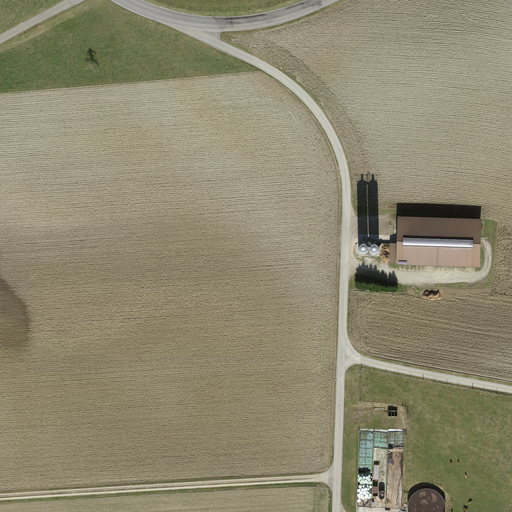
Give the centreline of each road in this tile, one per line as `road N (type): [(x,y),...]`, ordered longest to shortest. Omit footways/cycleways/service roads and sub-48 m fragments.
road 1 (track): [(177,20),(301,93),(329,134),(346,209),(335,511)]
road 2 (track): [(0,496),(336,477)]
road 3 (tertiary): [(322,0),(268,21),(225,25),(177,20),(126,0)]
road 4 (track): [(511,389),(340,355)]
